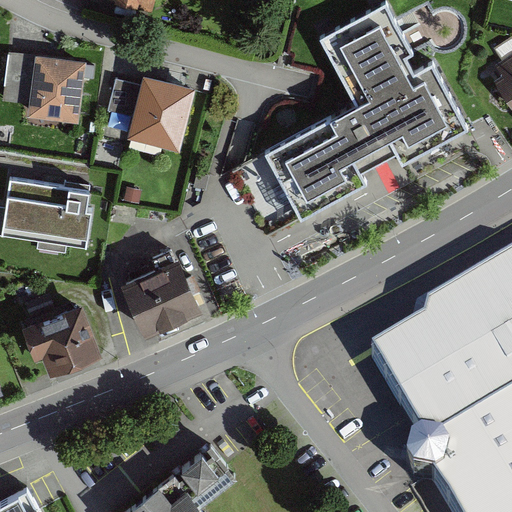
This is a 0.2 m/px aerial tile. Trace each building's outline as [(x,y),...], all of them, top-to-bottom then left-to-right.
[(356,109),(238,170),(271,233),(368,183),(361,170),(399,150),(405,164),(469,131),(437,68),(418,77),(408,57),(415,53),(388,2),(319,38),(356,109)] [(85,57),(39,52),(31,117),(77,122),(85,57)] [(511,66),(496,77),(511,100),(511,66)] [(146,76),(128,136),(176,150),(194,90),(146,76)] [(86,194),(6,182),(2,209),(0,209),(0,238),(82,251),(89,208),(84,207),(86,194)] [(179,262),(124,285),(145,334),(200,311),(179,262)] [(511,511),(511,280),(372,360),(459,511),(511,511)] [(98,355),(79,306),(19,330),(39,379),(98,355)] [(217,511),(182,465),(120,511),(217,511)] [(44,511),(31,485),(0,499),(0,511),(44,511)]
